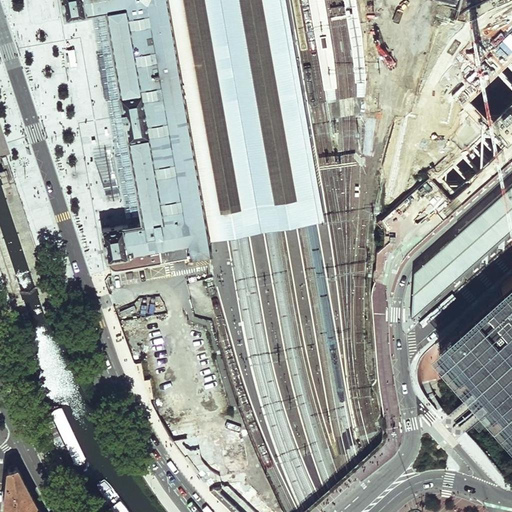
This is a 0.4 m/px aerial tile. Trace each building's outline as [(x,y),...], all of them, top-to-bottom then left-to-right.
[(60,0),(62,12),(82,8),(89,7),(103,5),(105,20),(108,36),(109,43),(110,51),(114,71),(114,76),(120,114),(139,223),(127,225),(123,226),(118,226),(97,230),(98,237),(102,257),(102,263),(103,265),(104,267),(106,269),(108,271),(112,271),(118,270),(142,266),(161,263),(163,263),(167,262),(173,261),(179,260),(185,259),(191,258),(200,256),(207,255),(204,241),(204,240),(188,142),(187,136),(187,132),(185,121),(184,117),(176,68),(175,56),(173,49),(171,36),(170,26),(167,12),(165,0),(60,0)] [(204,241),(323,220),(297,74),(284,0),(165,0),(184,117),(185,121),(187,132),(187,136),(188,142),(204,241)] [(459,11),(462,0),(442,0),(440,6),(459,11)] [(127,225),(139,223),(135,204),(120,114),(114,76),(114,71),(110,51),(109,43),(108,36),(105,20),(103,5),(89,7),(93,25),(127,225)] [(439,183),(446,176),(439,169),(432,177),(439,183)] [(415,313),(456,277),(457,253),(412,292),(411,317),(415,313)] [(161,263),(142,266),(144,277),(169,273),(167,262),(163,263),(161,263)] [(511,275),(498,288),(492,293),(486,299),(471,312),(439,340),(443,344),(447,348),(475,381),(505,355),(509,351),(511,348),(511,275)] [(511,400),(511,348),(509,351),(505,355),(475,381),(484,390),(492,399),(501,410),(511,400)] [(511,400),(501,410),(511,421),(511,400)] [(238,430),(235,431),(174,442),(212,492),(233,511),(272,511),(264,503),(265,501),(246,483),(245,474),(249,467),(244,436),(238,430)] [(8,467),(4,507),(16,508),(37,504),(29,489),(17,465),(8,467)]
